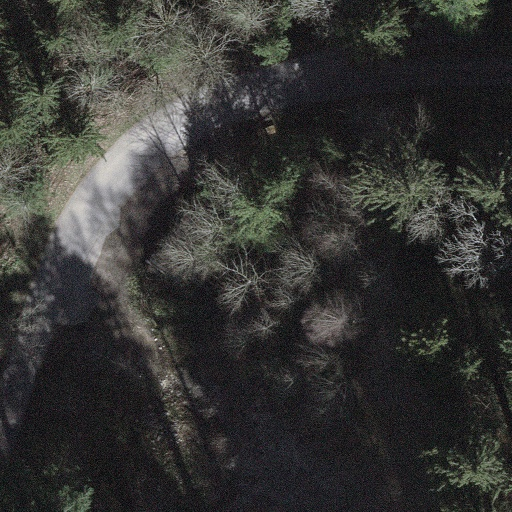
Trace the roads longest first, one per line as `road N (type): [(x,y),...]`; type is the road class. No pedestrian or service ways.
road 1 (unclassified): [(0,448),(86,205),(157,135),(251,90),(341,72),(511,65)]
road 2 (track): [(511,12),(385,37),(341,72)]
